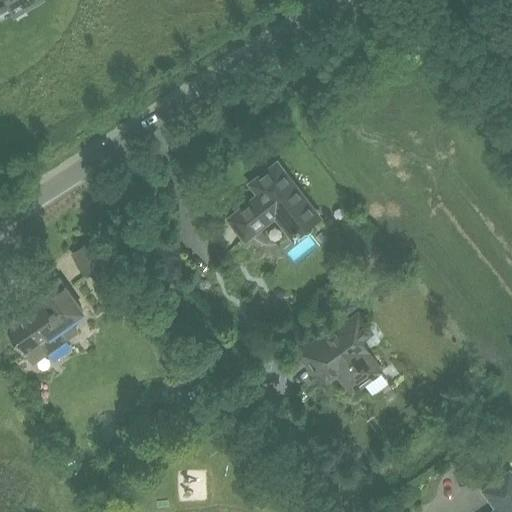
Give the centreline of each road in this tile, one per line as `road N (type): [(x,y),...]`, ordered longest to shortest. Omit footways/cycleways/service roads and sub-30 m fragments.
road 1 (tertiary): [(0,222),(336,0)]
road 2 (residential): [(360,511),(246,374)]
